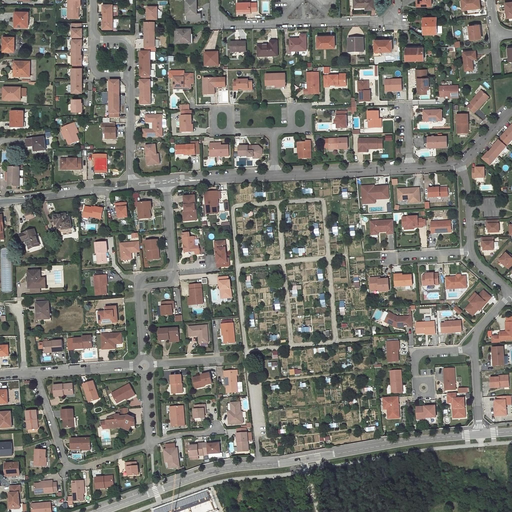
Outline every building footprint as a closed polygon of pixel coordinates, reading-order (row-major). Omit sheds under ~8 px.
[(80,0),(68,0),(68,18),(79,18),(79,7),(79,3),(80,3),(80,0)] [(188,0),(186,0),(187,19),(201,19),(201,13),(197,13),(196,0),(188,0)] [(376,9),(375,0),(354,0),(355,7),(366,7),(366,9),(376,9)] [(480,7),(479,0),(461,0),(463,9),(480,7)] [(258,11),(257,3),(251,3),(251,2),(238,3),(238,13),(252,13),(251,11),(258,11)] [(114,5),(103,5),(103,13),(104,13),(104,17),(114,17),(114,5)] [(157,8),(147,8),(147,21),(157,20),(157,8)] [(29,27),(29,12),(16,12),(16,26),(29,27)] [(103,20),(103,29),(114,29),(114,17),(104,17),(104,20),(103,20)] [(425,34),(438,33),(437,17),(424,17),(425,34)] [(82,23),(73,23),(73,37),(82,37),(83,37),(83,28),(82,28),(82,23)] [(156,23),(145,23),(146,32),(146,36),(156,36),(156,23)] [(482,38),(480,25),(469,26),(471,39),(482,38)] [(192,35),(192,30),(177,30),(177,43),(191,43),(190,35),(192,35)] [(291,50),(307,50),(306,34),(301,34),(301,38),(291,38),(291,50)] [(15,51),(15,37),(5,36),(5,41),(4,41),(4,50),(15,51)] [(156,36),(146,36),(146,39),(146,48),(146,50),(151,50),(151,48),(156,48),(156,36)] [(318,48),(335,47),(335,36),(318,36),(318,48)] [(82,37),(73,37),(73,39),(73,51),(82,51),(82,48),(83,48),(83,39),(82,39),(82,37)] [(364,51),(364,39),(349,39),(349,52),(364,51)] [(392,51),(392,40),(376,40),(376,51),(382,51),(392,51)] [(278,56),(277,41),(271,41),(271,45),(258,45),(259,56),(278,56)] [(246,51),(246,42),(232,42),(232,52),(246,51)] [(424,60),(424,48),(407,48),(407,60),(424,60)] [(151,50),(146,50),(146,52),(141,52),(141,61),(142,61),(142,64),(151,64),(151,50)] [(465,70),(473,70),(473,59),(476,59),(475,50),(464,51),(465,70)] [(82,55),(82,51),(73,51),(73,64),(73,66),(82,66),(82,64),(83,64),(83,55),(82,55)] [(206,65),(219,65),(218,52),(206,52),(206,65)] [(31,76),(31,62),(16,62),(15,70),(19,70),(19,76),(31,76)] [(151,64),(142,64),(142,68),(141,68),(141,76),(142,76),(141,78),(151,78),(151,76),(151,64)] [(73,68),(73,80),(82,80),(82,77),(83,77),(83,68),(82,68),(82,66),(73,66),(73,68)] [(427,69),(416,69),(417,78),(418,78),(419,93),(427,93),(427,89),(429,89),(429,77),(427,77),(427,69)] [(319,72),(308,72),(308,82),(309,82),(309,88),(310,93),(320,93),(319,72)] [(194,84),(194,74),(185,74),(185,77),(185,81),(192,81),(191,84),(194,84)] [(286,84),(286,74),(267,75),(267,86),(277,86),(276,84),(286,84)] [(339,75),(324,76),(324,87),(330,87),(330,85),(339,85),(339,83),(347,83),(346,74),(339,74),(339,75)] [(185,77),(175,77),(175,87),(184,87),(184,88),(191,89),(191,84),(192,81),(185,81),(185,77)] [(151,78),(141,78),(142,80),(141,80),(141,89),(142,89),(142,93),(151,93),(151,80),(151,78)] [(215,79),(215,87),(226,87),(226,78),(215,79)] [(215,79),(204,79),(204,95),(215,95),(215,87),(215,79)] [(73,93),(83,93),(83,84),(82,84),(82,80),(73,80),(73,93)] [(239,90),(239,89),(243,89),(249,89),(249,90),(253,90),(253,82),(249,82),(249,80),(238,80),(238,82),(234,83),(234,91),(239,90)] [(402,80),(386,80),(386,91),(402,91),(402,80)] [(121,81),(110,81),(110,93),(120,93),(119,89),(120,89),(121,81)] [(369,88),(369,82),(359,82),(359,92),(360,92),(360,102),(371,102),(371,91),(369,91),(369,90),(368,90),(368,88),(369,88)] [(464,85),(464,93),(470,93),(470,94),(486,93),(486,83),(469,84),(469,85),(464,85)] [(459,86),(440,87),(441,97),(445,97),(451,97),(452,98),(459,98),(459,86)] [(22,100),(22,88),(6,88),(6,95),(5,95),(5,100),(22,100)] [(120,93),(110,93),(110,105),(120,105),(120,97),(119,97),(120,93)] [(151,93),(142,93),(142,96),(141,96),(141,105),(151,105),(151,93)] [(82,99),(73,99),(73,112),(83,112),(83,103),(82,103),(82,99)] [(120,105),(110,105),(110,118),(120,118),(120,113),(120,105)] [(24,127),(25,112),(12,111),(12,127),(24,127)] [(347,111),(337,112),(337,120),(337,124),(337,128),(347,128),(347,111)] [(442,111),(424,111),(425,122),(438,121),(437,119),(442,119),(442,111)] [(380,120),(379,113),(368,113),(369,123),(370,123),(370,129),(382,129),(381,123),(380,122),(380,120)] [(144,137),(163,137),(163,128),(166,128),(167,127),(167,121),(166,120),(162,120),(162,115),(146,115),(146,122),(154,122),(154,130),(144,130),(144,137)] [(468,115),(457,115),(458,134),(467,133),(467,124),(469,124),(468,115)] [(193,116),(182,117),(182,133),(192,133),(192,126),(193,126),(193,116)] [(78,127),(76,123),(64,128),(69,145),(80,141),(77,134),(75,128),(78,127)] [(115,123),(102,123),(102,129),(107,129),(107,139),(117,139),(117,128),(115,128),(115,123)] [(511,141),(511,130),(510,129),(508,132),(507,132),(502,138),(502,139),(501,140),(508,146),(509,144),(509,145),(511,141)] [(47,150),(45,137),(27,139),(28,146),(34,146),(35,151),(47,150)] [(447,137),(428,138),(429,149),(448,148),(447,137)] [(348,149),(348,139),(330,139),(330,148),(340,148),(340,149),(348,149)] [(378,140),(359,140),(359,153),(368,153),(368,150),(370,150),(370,148),(372,148),(372,150),(378,150),(378,149),(378,140)] [(494,148),(492,150),(499,156),(507,147),(508,146),(501,140),(500,141),(499,140),(494,147),(494,148)] [(311,141),(307,141),(307,142),(298,143),(298,148),(299,148),(299,153),(300,159),(312,158),(311,141)] [(192,145),(177,146),(177,154),(188,154),(188,155),(196,155),(196,150),(199,149),(199,142),(192,142),(192,145)] [(215,146),(215,144),(210,144),(211,157),(229,156),(229,146),(221,146),(215,146)] [(158,164),(156,145),(146,146),(147,156),(148,156),(148,159),(147,159),(147,165),(158,164)] [(249,149),(249,146),(239,147),(239,156),(249,156),(249,157),(254,157),(259,157),(261,154),(261,150),(258,148),(253,148),(254,149),(249,149)] [(259,157),(254,157),(254,158),(259,158),(263,155),(263,150),(259,146),(253,146),(253,148),(258,148),(261,150),(261,154),(259,157)] [(489,152),(483,159),(491,166),(499,156),(492,150),(490,153),(489,152)] [(107,173),(107,155),(94,155),(94,159),(96,159),(96,165),(96,173),(107,173)] [(62,169),(73,169),(73,168),(64,168),(64,159),(62,159),(62,169)] [(83,159),(64,159),(64,168),(73,168),(73,169),(83,169),(83,159)] [(21,167),(11,167),(10,186),(21,186),(21,167)] [(473,169),(473,178),(485,178),(485,168),(476,168),(476,169),(473,169)] [(362,189),(363,200),(375,199),(389,199),(389,186),(379,187),(379,188),(373,188),(373,189),(372,189),(372,188),(362,189)] [(409,200),(412,200),(412,203),(420,203),(420,188),(398,190),(399,200),(409,200)] [(440,188),(429,189),(430,198),(449,197),(448,189),(440,189),(440,188)] [(218,191),(205,192),(207,214),(218,213),(217,206),(217,199),(218,198),(222,198),(222,201),(229,200),(228,190),(221,191),(221,193),(218,193),(218,191)] [(197,216),(195,196),(185,196),(185,205),(187,205),(187,211),(186,211),(187,221),(193,220),(192,217),(193,216),(197,216)] [(128,217),(127,202),(116,203),(116,208),(117,207),(118,218),(128,217)] [(149,209),(148,202),(139,203),(140,219),(152,218),(151,209),(149,209)] [(230,211),(229,202),(220,202),(220,211),(230,211)] [(89,216),(102,218),(103,208),(95,206),(95,208),(92,207),(85,206),(84,215),(89,216)] [(72,227),(71,217),(67,218),(66,213),(55,215),(56,221),(58,221),(59,227),(63,227),(63,228),(72,227)] [(418,217),(406,217),(406,221),(403,221),(403,227),(405,227),(409,227),(409,230),(414,229),(414,228),(414,226),(419,226),(419,227),(423,227),(423,226),(422,220),(422,219),(418,219),(418,217)] [(395,234),(394,220),(371,222),(372,233),(379,232),(379,231),(380,231),(381,232),(388,232),(389,232),(389,234),(395,234)] [(497,224),(497,220),(487,220),(487,225),(489,225),(489,229),(489,233),(500,232),(499,224),(497,224)] [(431,222),(432,233),(439,233),(439,232),(446,231),(447,233),(452,232),(451,221),(431,222)] [(30,249),(40,246),(35,230),(21,234),(24,241),(27,240),(30,249)] [(183,233),(183,237),(184,252),(195,251),(196,254),(200,253),(199,246),(195,247),(194,236),(190,237),(190,232),(183,233)] [(492,238),(482,238),(482,242),(484,242),(484,247),(484,251),(494,250),(494,249),(496,249),(499,247),(499,242),(494,243),(494,242),(492,242),(492,238)] [(160,258),(158,239),(146,240),(147,250),(149,250),(150,259),(160,258)] [(226,243),(225,240),(215,241),(216,253),(217,253),(219,253),(218,243),(226,243)] [(108,251),(107,241),(96,242),(97,252),(98,262),(107,262),(107,254),(105,254),(105,252),(106,252),(108,251)] [(140,241),(121,243),(122,258),(132,257),(131,252),(141,251),(140,241)] [(217,253),(218,266),(229,265),(229,257),(227,258),(226,243),(218,243),(219,253),(217,253)] [(13,292),(12,249),(1,250),(2,292),(13,292)] [(511,258),(509,256),(507,253),(500,261),(506,267),(507,265),(510,268),(511,265),(511,258)] [(41,278),(41,270),(29,271),(29,280),(30,280),(31,288),(41,287),(42,287),(41,278)] [(424,281),(424,285),(439,284),(439,273),(435,274),(435,273),(427,274),(427,277),(424,281)] [(107,275),(95,275),(97,295),(108,294),(106,279),(108,279),(107,275)] [(229,275),(219,276),(219,284),(221,284),(221,288),(223,288),(224,297),(232,296),(231,279),(229,279),(229,275)] [(403,276),(396,277),(396,286),(413,285),(413,275),(403,275),(403,276)] [(447,289),(467,288),(466,276),(461,277),(461,275),(457,275),(457,277),(447,277),(447,289)] [(379,277),(371,278),(371,290),(380,289),(380,291),(390,290),(389,279),(379,279),(379,277)] [(203,303),(202,283),(190,284),(191,296),(191,304),(203,303)] [(472,303),(466,309),(472,315),(478,309),(479,310),(482,306),(484,307),(487,303),(486,302),(491,296),(484,291),(479,296),(472,303)] [(161,305),(162,315),(173,314),(172,308),(172,305),(174,304),(174,300),(162,301),(162,305),(161,305)] [(50,302),(37,302),(38,319),(50,319),(49,311),(50,311),(50,302)] [(118,321),(116,306),(106,307),(106,309),(106,312),(105,313),(99,314),(100,323),(118,321)] [(106,309),(97,310),(98,323),(100,323),(99,314),(105,313),(106,312),(106,309)] [(397,327),(413,326),(412,316),(399,317),(390,313),(385,322),(397,327)] [(445,324),(442,324),(442,333),(455,332),(455,331),(462,330),(462,321),(445,322),(445,324)] [(235,341),(233,322),(221,323),(222,327),(223,327),(224,334),(225,342),(235,341)] [(435,322),(417,323),(417,334),(432,333),(432,334),(436,334),(435,322)] [(511,322),(506,322),(507,332),(500,332),(500,336),(501,341),(511,340),(511,322)] [(207,324),(189,326),(190,335),(200,334),(200,342),(208,341),(207,324)] [(178,327),(159,329),(160,339),(170,339),(170,338),(179,337),(178,327)] [(122,342),(121,332),(102,334),(103,349),(113,348),(113,343),(116,343),(122,342)] [(76,349),(84,348),(84,347),(86,347),(87,348),(93,347),(93,341),(91,341),(90,337),(90,336),(83,336),(83,338),(75,339),(76,349)] [(45,351),(55,350),(55,352),(64,352),(63,341),(45,342),(45,351)] [(399,342),(387,342),(389,362),(399,362),(398,346),(399,346),(399,342)] [(0,356),(10,356),(9,346),(0,346),(0,356)] [(504,347),(493,348),(494,366),(505,365),(505,364),(509,364),(509,356),(505,356),(504,347)] [(237,369),(224,370),(224,375),(226,375),(226,383),(228,383),(229,391),(237,390),(236,374),(238,374),(237,369)] [(455,369),(445,369),(446,390),(454,390),(454,385),(456,384),(455,369)] [(402,371),(391,371),(392,393),(403,393),(402,371)] [(212,382),(210,372),(202,374),(202,375),(202,376),(193,379),(196,387),(205,385),(204,384),(212,382)] [(173,383),(174,392),(183,392),(181,374),(171,375),(171,383),(173,383)] [(509,376),(499,376),(499,377),(491,378),(491,388),(500,387),(500,386),(509,385),(509,376)] [(88,392),(91,401),(99,398),(94,381),(84,384),(86,393),(88,392)] [(127,399),(132,396),(132,397),(136,395),(130,384),(116,393),(117,394),(114,396),(119,403),(127,399)] [(73,385),(53,386),(54,397),(64,396),(64,394),(73,393),(73,385)] [(0,403),(8,403),(7,390),(0,390),(0,403)] [(457,394),(448,394),(449,403),(455,403),(455,408),(453,408),(453,414),(456,416),(461,415),(463,413),(463,408),(465,408),(464,398),(457,399),(457,394)] [(509,396),(498,397),(498,400),(496,401),(496,406),(496,413),(507,413),(506,400),(509,400),(509,396)] [(384,398),(384,406),(388,406),(388,409),(389,419),(400,418),(399,397),(384,398)] [(228,411),(229,423),(242,422),(241,411),(240,401),(231,402),(231,406),(232,410),(228,411)] [(206,408),(206,404),(195,405),(195,409),(194,409),(195,418),(205,417),(205,413),(204,408),(206,408)] [(171,414),(172,426),(185,425),(183,405),(173,406),(173,414),(171,414)] [(425,409),(417,410),(418,419),(426,419),(426,418),(436,417),(436,406),(425,407),(425,409)] [(507,415),(507,413),(496,413),(496,406),(495,406),(495,416),(507,415)] [(135,425),(135,419),(132,417),(129,417),(128,408),(119,409),(120,415),(115,415),(108,418),(108,420),(109,422),(107,422),(108,427),(120,425),(121,427),(124,427),(128,429),(131,429),(132,425),(135,425)] [(63,411),(64,419),(66,419),(67,428),(75,427),(74,410),(63,411)] [(1,427),(13,426),(11,411),(4,412),(5,415),(0,415),(1,427)] [(26,411),(27,430),(36,429),(36,420),(37,420),(37,411),(26,411)] [(103,421),(104,429),(121,427),(120,425),(108,427),(107,422),(109,422),(108,420),(103,421)] [(238,433),(237,433),(238,442),(239,441),(240,451),(249,450),(248,440),(250,440),(250,432),(247,432),(238,433)] [(72,449),(92,448),(91,438),(72,439),(72,449)] [(0,455),(13,455),(12,442),(0,443),(0,455)] [(189,445),(190,455),(191,455),(198,455),(204,454),(204,452),(203,442),(198,443),(198,444),(194,445),(189,445)] [(209,451),(209,453),(220,452),(220,442),(213,443),(208,443),(208,442),(203,442),(204,452),(209,451)] [(168,448),(165,448),(165,457),(169,457),(169,460),(170,466),(179,466),(178,447),(176,447),(168,448)] [(46,466),(46,458),(46,450),(36,450),(35,466),(46,466)] [(128,467),(129,472),(129,475),(139,474),(139,466),(137,466),(137,462),(127,463),(127,467),(128,467)] [(20,475),(20,463),(7,463),(8,469),(6,469),(6,476),(20,475)] [(96,488),(114,487),(113,478),(104,478),(104,477),(96,477),(96,488)] [(35,493),(53,491),(52,480),(48,481),(48,482),(41,483),(34,483),(35,493)] [(72,483),(73,501),(83,500),(83,493),(82,486),(84,486),(83,480),(76,481),(77,482),(72,483)] [(21,492),(21,485),(11,485),(11,492),(10,492),(10,498),(11,506),(20,506),(19,492),(21,492)] [(212,511),(219,510),(211,487),(155,507),(156,511),(212,511)] [(10,498),(8,498),(9,508),(20,507),(20,506),(11,506),(10,498)] [(44,511),(45,511),(52,511),(51,502),(32,503),(32,511),(44,511)]
